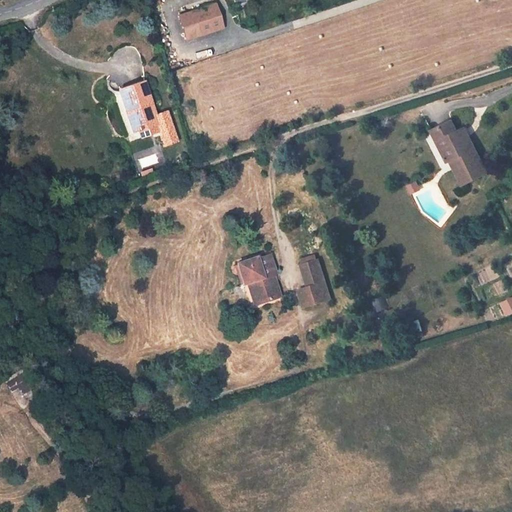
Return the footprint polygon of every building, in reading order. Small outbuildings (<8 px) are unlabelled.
[(187,40),(223,28),(215,4),(179,16),(187,40)] [(143,82),(119,91),(126,110),(128,109),(135,130),(138,129),(148,126),(151,134),(160,131),(171,127),(166,112),(154,116),(143,82)] [(487,173),(469,136),(461,140),(457,131),(451,120),(432,130),(447,162),(450,161),(456,158),(468,182),(487,173)] [(148,126),(138,129),(141,137),(151,134),(148,126)] [(171,127),(160,131),(165,145),(176,141),(171,127)] [(469,136),(465,127),(457,131),(461,140),(469,136)] [(468,182),(456,158),(450,161),(462,185),(468,182)] [(416,183),(408,186),(411,193),(419,189),(416,183)] [(275,274),(270,255),(256,260),(256,258),(237,264),(243,284),(247,283),(251,281),(259,304),(280,297),(274,280),(272,281),(270,276),(273,275),(275,274)] [(314,255),(301,260),(302,264),(316,260),(314,255)] [(325,281),(318,259),(316,260),(302,264),(301,265),(308,287),(325,281)] [(259,304),(251,281),(247,283),(254,305),(259,304)] [(308,287),(298,290),(304,307),(330,299),(325,281),(308,287)] [(511,312),(506,301),(503,303),(508,313),(511,312)] [(35,387),(22,367),(2,379),(10,392),(17,387),(22,395),(35,387)]
